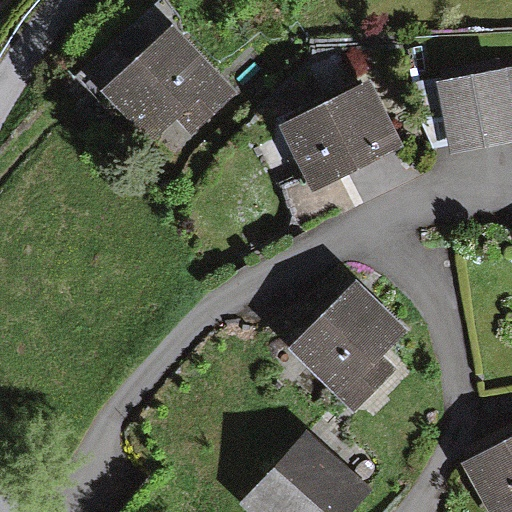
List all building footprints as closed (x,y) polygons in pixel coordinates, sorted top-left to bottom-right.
[(235,97),(176,36),(107,101),(153,148),(178,125),(191,138),(235,97)] [(511,145),(511,74),(437,89),(451,157),(511,145)] [(404,145),(371,87),(282,137),(315,195),(404,145)] [(410,329),(358,279),(289,351),(357,416),(399,372),(383,357),(410,329)] [(352,511),(372,490),(309,434),(244,507),(249,511),(352,511)] [(511,511),(511,448),(472,471),(495,511),(511,511)]
